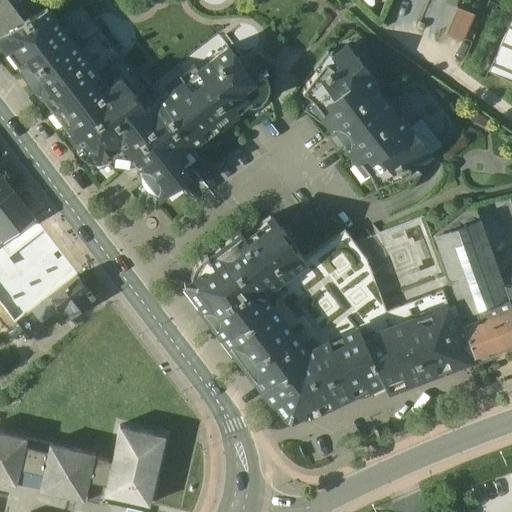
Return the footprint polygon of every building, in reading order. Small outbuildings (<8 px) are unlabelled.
[(0,0),(0,34),(30,17),(17,3),(21,0),(0,0)] [(443,34),(461,42),(473,13),(455,6),(443,34)] [(50,110),(99,73),(97,71),(80,49),(79,47),(83,43),(63,18),(59,21),(47,7),(30,17),(0,34),(0,44),(4,50),(50,110)] [(511,13),(487,72),(511,82),(511,13)] [(80,49),(97,71),(106,64),(89,42),(80,49)] [(418,167),(432,155),(410,125),(411,124),(403,114),(398,114),(378,88),(378,82),(346,42),(330,54),(325,50),(312,69),(315,72),(300,91),(306,96),(299,106),(321,123),(322,121),(331,133),(326,137),(336,151),(340,147),(349,158),(347,159),(359,183),(370,179),(374,187),(398,179),(399,181),(418,174),(420,173),(418,167)] [(165,90),(203,140),(218,128),(219,130),(250,105),(252,105),(255,105),(258,104),(261,102),(266,95),(268,90),(268,82),(265,75),(261,70),(256,67),(252,66),(247,66),(244,67),(226,44),(195,68),(191,64),(163,87),(165,90)] [(192,148),(203,140),(165,90),(153,100),(154,101),(144,108),(119,75),(112,80),(103,70),(99,73),(50,110),(69,135),(78,147),(75,150),(76,152),(77,153),(79,155),(81,157),(82,158),(83,158),(85,159),(88,161),(92,162),(97,162),(104,161),(110,159),(112,163),(131,166),(134,164),(137,168),(135,169),(138,173),(139,176),(139,178),(140,180),(142,183),(146,188),(147,189),(149,190),(151,191),(153,192),(159,199),(166,194),(165,196),(169,196),(173,195),(178,192),(182,189),(184,191),(185,189),(190,186),(184,178),(190,174),(189,173),(181,163),(192,154),(194,157),(197,154),(192,148)] [(190,174),(184,178),(190,186),(185,189),(198,206),(211,196),(192,171),(189,173),(190,174)] [(0,197),(10,190),(0,176),(0,197)] [(0,243),(32,218),(10,190),(0,197),(0,243)] [(303,259),(325,242),(291,196),(268,214),(278,227),(280,229),(283,232),(285,233),(287,234),(289,236),(290,238),(292,239),(293,242),(293,244),(293,245),(293,246),(293,247),(303,259)] [(457,316),(461,325),(473,358),(476,358),(478,361),(488,358),(489,357),(490,356),(491,355),(492,355),(492,353),(492,352),(506,348),(507,351),(510,349),(511,348),(511,312),(501,280),(473,204),(431,235),(460,315),(457,316)] [(202,313),(293,244),(293,242),(292,239),(290,238),(289,236),(287,234),(285,233),(283,232),(280,229),(278,227),(268,214),(264,217),(265,219),(244,235),(239,229),(200,260),(198,261),(195,266),(192,269),(191,273),(190,277),(189,280),(189,283),(183,282),(182,285),(196,305),(202,313)] [(24,272),(55,248),(32,218),(0,243),(0,260),(6,269),(8,268),(11,272),(20,266),(24,272)] [(226,343),(228,346),(357,247),(343,229),(325,242),(303,259),(293,247),(293,246),(293,245),(293,244),(202,313),(226,343)] [(228,346),(252,376),(374,282),(366,258),(357,247),(228,346)] [(60,325),(93,298),(76,276),(15,322),(28,339),(46,325),(46,324),(54,317),(60,325)] [(511,277),(501,280),(511,312),(511,277)] [(371,399),(413,381),(385,310),(374,282),(252,376),(286,420),(288,420),(289,417),(291,417),(294,418),(297,418),(298,418),(301,418),(304,418),(306,417),(309,417),(311,416),(314,414),(317,413),(318,411),(318,410),(352,395),(356,395),(360,395),(362,394),(368,392),(371,399)] [(423,296),(449,367),(463,362),(473,358),(461,325),(455,326),(441,289),(423,296)] [(385,310),(413,381),(449,367),(423,296),(385,310)] [(147,505),(163,436),(118,425),(109,460),(93,457),(94,453),(0,431),(0,482),(14,486),(15,482),(37,487),(36,490),(83,501),(86,489),(88,489),(85,501),(97,503),(100,491),(103,492),(102,495),(111,497),(147,505)]
